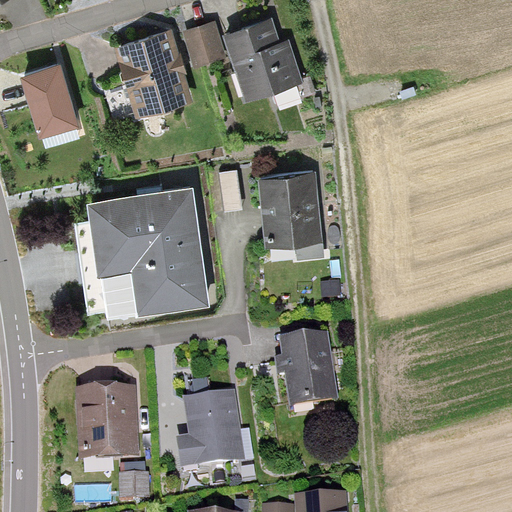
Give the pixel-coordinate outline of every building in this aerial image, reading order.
[(272,17),(226,32),(247,96),(301,79),(287,35),(279,37),(272,17)] [(227,52),(215,18),(184,28),(196,62),(227,52)] [(172,24),(115,41),(136,112),(193,95),(172,24)] [(61,54),(22,66),(41,130),(80,118),(67,75),(61,54)] [(237,167),(221,169),(225,206),(241,204),(237,167)] [(316,167),(260,172),(266,243),(295,240),(297,257),(325,255),(319,197),(316,167)] [(108,312),(108,315),(213,300),(195,175),(88,190),(91,215),(75,217),(88,314),(108,312)] [(328,332),(280,338),(282,357),(276,358),(277,369),(278,375),(285,374),(289,407),(337,400),(328,332)] [(136,386),(77,388),(79,455),(138,453),(136,386)] [(235,388),(183,396),(190,436),(177,438),(181,465),(196,463),(197,467),(246,459),(235,388)] [(146,462),(120,463),(121,499),(150,499),(149,471),(146,471),(146,462)] [(347,511),(346,491),(297,494),(297,511),(347,511)]
